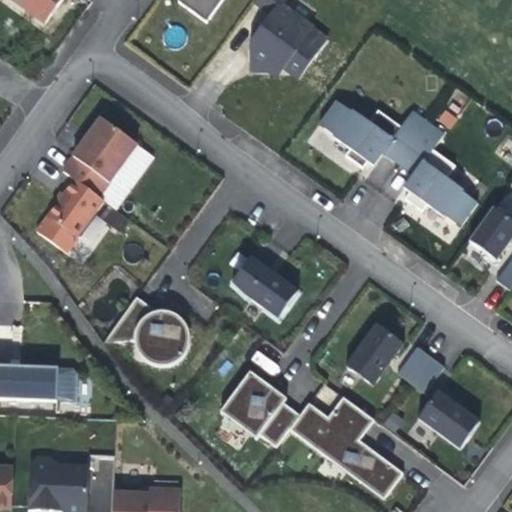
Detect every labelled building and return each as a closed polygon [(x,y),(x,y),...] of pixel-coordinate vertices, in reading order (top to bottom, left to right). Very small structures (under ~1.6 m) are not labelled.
[(12,0),(49,26),(67,0),(12,0)] [(183,0),(182,3),(209,24),(226,0),(183,0)] [(300,82),(330,34),(281,5),(284,0),(254,0),(252,4),(265,12),(237,56),(276,80),(282,71),(300,82)] [(353,147),(373,121),(356,108),(355,109),(340,98),(323,121),(338,133),(337,134),(353,147)] [(373,121),(353,147),(348,154),(356,160),(365,167),(370,160),(375,164),(385,151),(404,126),(382,109),(373,121)] [(416,110),(404,126),(385,151),(398,161),(429,120),(416,110)] [(65,172),(76,180),(102,198),(140,145),(103,119),(85,144),(65,172)] [(416,174),(435,149),(447,133),(429,120),(398,161),(416,174)] [(435,149),(416,174),(405,188),(411,192),(406,198),(416,205),(424,212),(430,204),(446,217),(446,216),(461,227),(479,204),(464,192),(465,191),(448,178),(457,166),(435,149)] [(107,201),(102,198),(76,180),(66,194),(50,217),(80,238),(107,201)] [(488,252),(498,260),(511,241),(511,218),(495,206),(470,240),(488,252)] [(233,283),(279,320),(299,295),(270,272),(253,258),(233,283)] [(510,290),(511,287),(511,259),(497,280),(510,290)] [(138,296),(103,343),(135,342),(137,349),(141,357),(148,363),(155,367),(163,367),(172,367),(177,364),(186,357),(189,354),(192,347),(193,339),(192,331),(189,324),(183,316),(180,314),(174,322),(146,303),(138,296)] [(404,345),(377,324),(363,343),(346,366),(373,387),(404,345)] [(445,369),(417,348),(397,374),(425,395),(445,369)] [(256,351),(250,360),(273,376),(279,367),(256,351)] [(23,365),(0,364),(0,398),(58,400),(59,366),(23,365)] [(259,435),(283,404),(287,399),(271,388),(253,374),(225,410),(259,435)] [(438,392),(417,420),(441,438),(459,451),(480,423),(438,392)] [(387,496),(405,473),(361,440),(367,432),(375,422),(344,399),(329,419),(310,404),(301,417),(291,430),(330,460),(333,456),(387,496)] [(283,404),(259,435),(261,437),(277,448),(291,430),(301,417),(283,404)] [(258,441),(261,437),(259,435),(225,410),(222,414),(258,441)] [(330,460),(384,500),(387,496),(333,456),(330,460)] [(62,508),(62,511),(76,511),(87,511),(89,467),(60,466),(52,457),(39,457),(31,465),(30,511),(51,511),(51,507),(62,508)] [(0,506),(13,507),(14,467),(0,466),(0,506)] [(149,492),(115,492),(114,511),(181,511),(183,488),(149,488),(149,492)]
